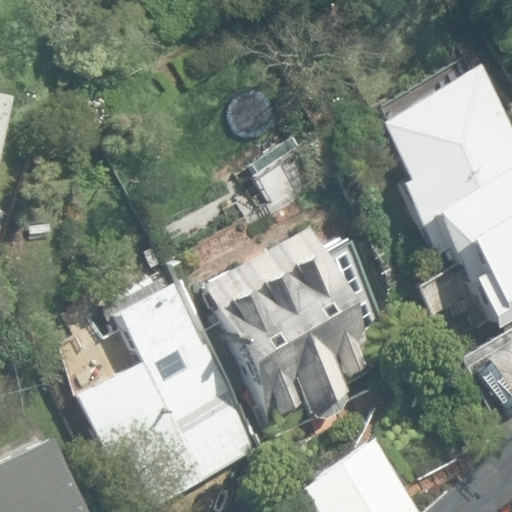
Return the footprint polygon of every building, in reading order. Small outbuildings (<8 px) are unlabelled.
[(456,276),(486,325),(511,310),(511,163),(511,161),(511,160),(511,142),(463,60),(363,119),(396,175),(389,180),(433,254),(441,250),(456,276)] [(276,152),(295,181),(328,159),(310,130),(276,152)] [(226,167),(255,212),(297,184),(267,140),(226,167)] [(190,280),(269,428),(375,371),(296,224),(190,280)] [(115,447),(148,507),(254,447),(158,277),(103,308),(130,356),(66,392),(101,455),(115,447)] [(0,511),(73,511),(30,426),(0,440),(0,511)] [(284,485),(302,511),(405,511),(408,510),(359,436),(284,485)]
